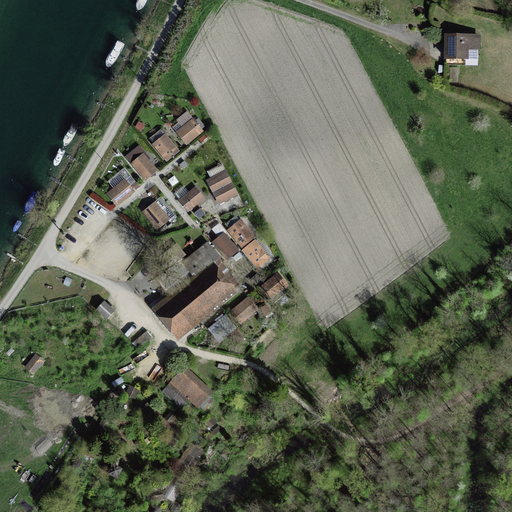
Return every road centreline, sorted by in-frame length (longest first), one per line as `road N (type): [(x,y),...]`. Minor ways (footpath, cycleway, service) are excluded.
road 1 (track): [(511,355),(428,417),(377,441),(353,439),(248,363),(166,342)]
road 2 (unclassified): [(182,0),(42,251)]
road 3 (unclassified): [(166,342),(120,293),(42,251)]
